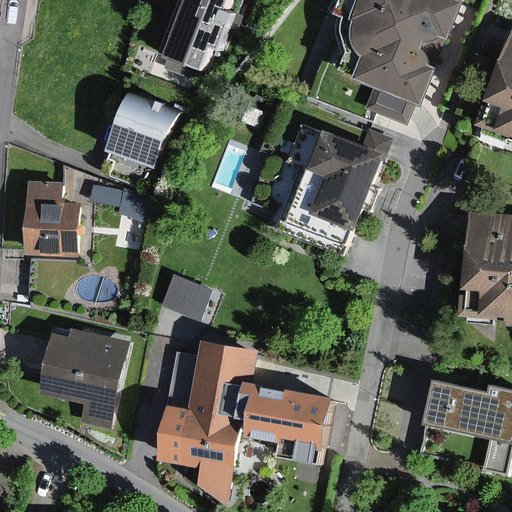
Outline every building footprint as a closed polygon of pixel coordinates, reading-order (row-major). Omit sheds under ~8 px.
[(191,0),(171,48),(215,67),(224,46),(233,50),(247,17),(233,11),(238,0),(191,0)] [(477,0),(375,0),(370,14),(375,16),(364,41),(383,50),(373,74),(384,78),(374,102),(417,121),(427,97),(437,101),(454,63),(445,60),(449,49),(441,45),(446,33),(454,37),(457,31),(463,33),(477,0)] [(511,121),(508,132),(511,133),(511,69),(500,99),(511,104),(511,121)] [(161,171),(184,113),(144,97),(121,155),(161,171)] [(373,229),(404,149),(342,126),(340,132),(313,122),(298,160),(313,166),(290,228),(357,252),(366,226),(373,229)] [(100,176),(95,195),(149,210),(154,191),(100,176)] [(76,218),(76,186),(46,186),(46,239),(95,239),(95,218),(76,218)] [(473,314),(511,316),(511,213),(480,212),(473,314)] [(185,271),(171,304),(210,319),(223,286),(185,271)] [(127,419),(143,338),(69,323),(56,382),(100,391),(95,412),(127,419)] [(203,403),(215,343),(173,335),(162,395),(203,403)] [(252,389),(260,351),(221,344),(201,451),(208,453),(202,483),(239,490),(251,422),(286,429),(292,397),(252,389)] [(511,388),(450,374),(433,449),(463,456),(469,430),(502,438),(496,468),(511,471),(511,388)] [(0,511),(4,511),(16,487),(0,479),(0,511)]
